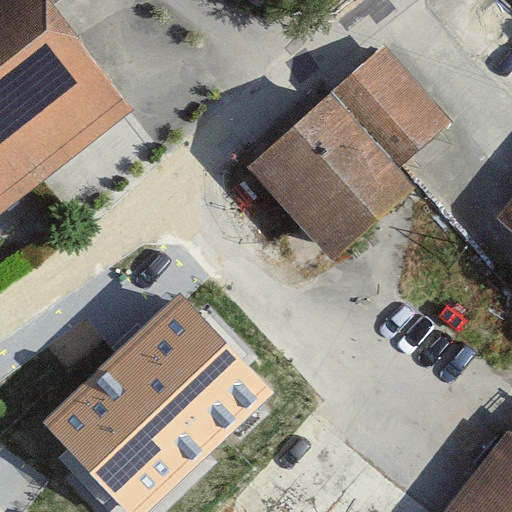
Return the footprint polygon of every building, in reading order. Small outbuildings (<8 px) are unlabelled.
[(0,0),(0,136),(38,185),(138,109),(57,6),(52,0),(0,0)] [(511,0),(503,0),(511,8),(511,0)] [(399,169),(451,123),(387,52),(335,98),(399,169)] [(252,174),(335,265),(419,190),(399,169),(335,98),(252,174)] [(0,214),(38,185),(0,136),(0,214)] [(511,206),(502,218),(511,226),(511,206)] [(183,276),(45,406),(137,503),(275,373),(183,276)] [(511,511),(511,436),(509,434),(445,511),(511,511)]
